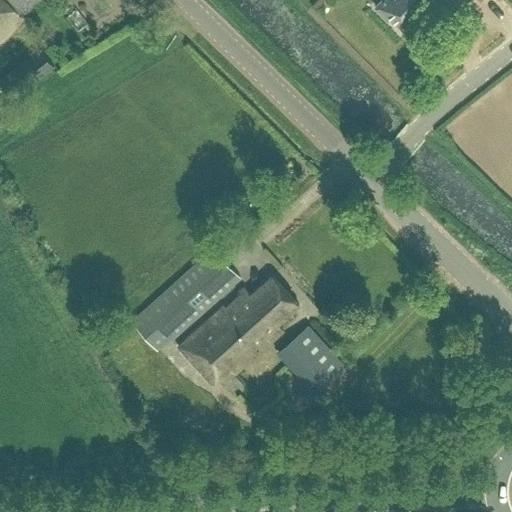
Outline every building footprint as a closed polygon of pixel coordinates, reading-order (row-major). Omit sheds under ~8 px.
[(20,13),(33,0),(0,0),(0,44),(26,18),(20,13)] [(442,0),(445,2),(446,0),(379,0),(375,5),(387,18),(390,15),(406,31),(437,0),(442,0)] [(213,247),(144,308),(171,338),(240,276),(213,247)] [(277,323),(298,303),(272,274),(250,294),(244,286),(238,292),(239,294),(225,306),(223,304),(178,345),(213,383),(230,368),(234,372),(258,351),(254,346),(266,336),(270,341),(283,329),(277,323)] [(348,369),(308,327),(280,354),(319,396),(348,369)] [(210,387),(165,334),(155,343),(199,396),(210,387)]
